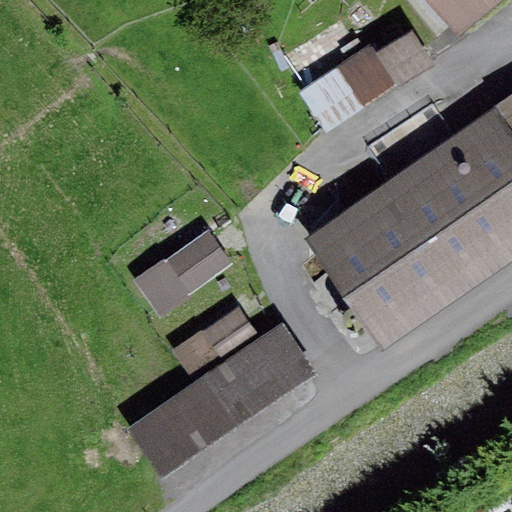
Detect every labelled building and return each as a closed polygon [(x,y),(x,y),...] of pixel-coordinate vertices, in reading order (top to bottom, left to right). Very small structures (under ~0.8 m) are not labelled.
[(430,0),(458,35),(501,0),(430,0)] [(374,44),(300,92),(325,131),(430,63),(413,35),(381,55),(374,44)] [(511,99),(495,111),(511,135),(511,99)] [(511,135),(495,111),(308,242),(384,350),(511,261),(511,135)] [(209,230),(135,280),(161,318),(235,267),(209,230)] [(201,387),(132,432),(163,480),(319,377),(283,323),(261,337),(242,309),(178,351),(201,387)]
